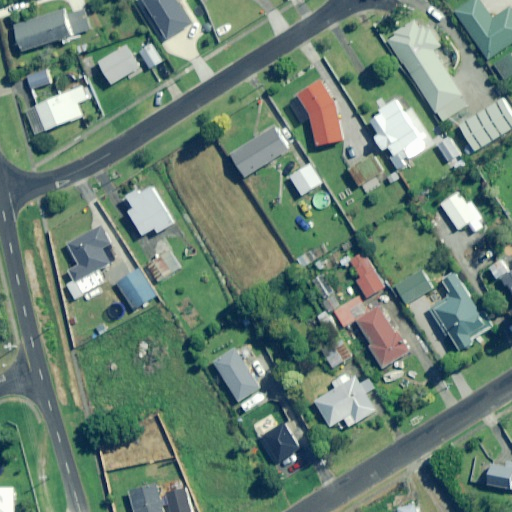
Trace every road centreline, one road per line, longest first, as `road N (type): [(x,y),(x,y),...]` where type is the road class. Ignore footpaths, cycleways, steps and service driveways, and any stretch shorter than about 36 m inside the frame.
road 1 (residential): [(0,196),(88,168),(348,0)]
road 2 (residential): [(304,511),(511,378)]
road 3 (tertiary): [(40,370),(0,199)]
road 4 (tertiary): [(82,511),(40,370)]
